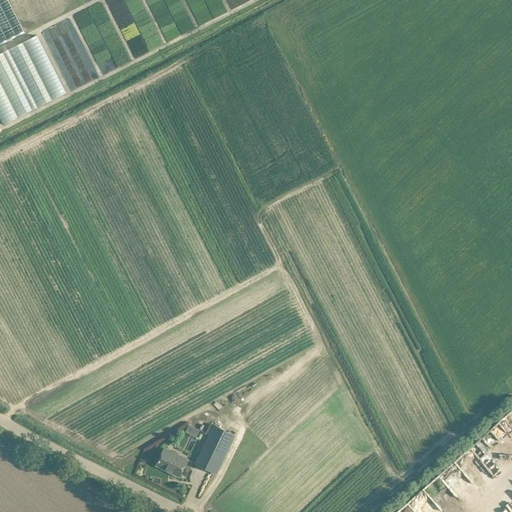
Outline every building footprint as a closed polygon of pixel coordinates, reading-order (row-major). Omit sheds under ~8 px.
[(0,0),(0,43),(3,42),(24,32),(7,0),(0,0)] [(79,17),(88,34),(97,29),(87,13),(79,17)] [(71,45),(81,40),(71,21),(62,25),(71,45)] [(83,88),(58,28),(48,33),(73,93),(83,88)] [(69,97),(43,37),(14,49),(40,109),(69,97)] [(119,69),(132,64),(124,39),(110,44),(119,69)] [(106,43),(94,47),(106,75),(117,71),(106,43)] [(90,84),(100,79),(85,49),(75,53),(90,84)] [(214,425),(199,455),(195,464),(217,474),(221,465),(235,435),(214,425)] [(193,426),(190,433),(203,439),(206,432),(193,426)] [(180,477),(184,468),(188,460),(165,448),(162,455),(158,464),(172,471),(171,473),(180,477)] [(452,480),(455,484),(463,479),(460,475),(452,480)]
